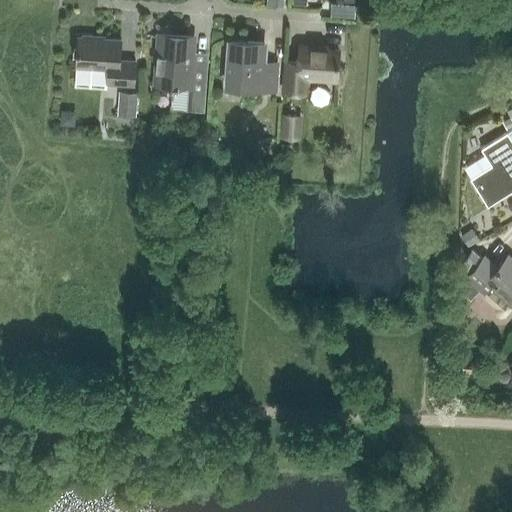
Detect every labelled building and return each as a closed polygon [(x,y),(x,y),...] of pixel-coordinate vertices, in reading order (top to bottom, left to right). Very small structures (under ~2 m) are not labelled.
[(356,4),(331,3),(331,16),(355,17),(356,4)] [(79,36),(75,86),(107,88),(107,83),(135,85),(136,61),(120,60),(122,39),(79,36)] [(160,36),(156,84),(173,85),(171,109),(205,111),(208,62),(192,61),(194,38),(160,36)] [(276,92),(278,64),(264,63),(265,45),(230,42),(227,84),(261,87),(261,91),(276,92)] [(337,80),(340,50),(300,47),(299,62),(286,61),(284,91),(306,93),(307,78),(337,80)] [(136,118),(138,94),(121,93),(119,117),(136,118)] [(279,113),(278,138),(298,139),(300,115),(279,113)] [(511,121),(509,116),(501,121),(506,130),(511,125),(511,121)] [(511,139),(507,131),(481,147),(491,164),(470,177),(487,206),(511,190),(511,139)] [(280,143),(279,153),(289,153),(289,144),(280,143)] [(472,228),(461,235),(468,246),(479,239),(472,228)] [(471,249),(457,264),(458,268),(484,292),(497,304),(497,305),(496,307),(496,308),(496,310),(497,311),(498,312),(499,313),(501,313),(503,313),(504,313),(505,312),(511,306),(511,305),(511,257),(507,253),(496,266),(483,255),(481,257),(471,249)] [(185,366),(175,365),(174,375),(184,375),(185,366)]
